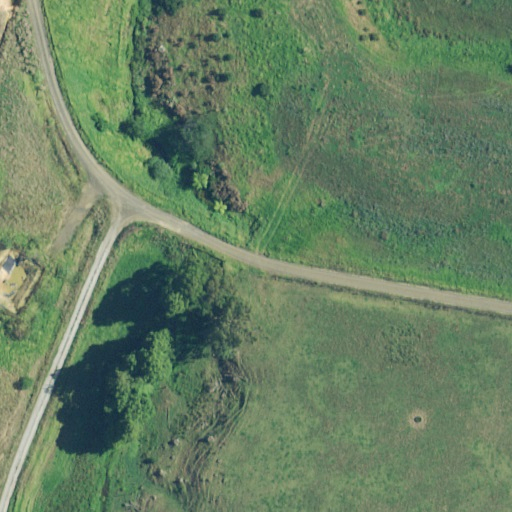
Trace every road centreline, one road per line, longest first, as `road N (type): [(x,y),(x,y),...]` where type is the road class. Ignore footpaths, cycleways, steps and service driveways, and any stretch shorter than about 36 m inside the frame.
road 1 (track): [(33,0),(78,145),(130,192),(281,265),(511,307)]
road 2 (track): [(130,192),(22,511)]
